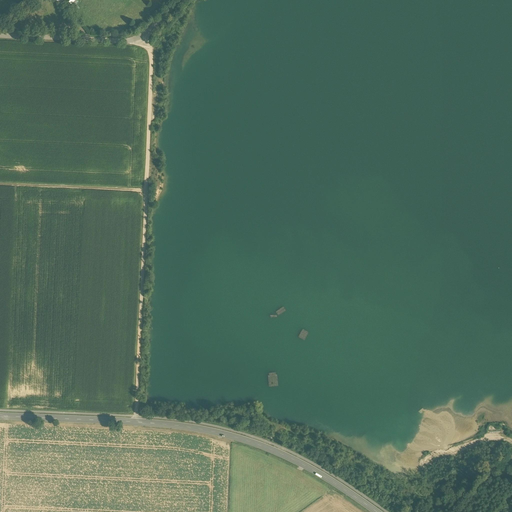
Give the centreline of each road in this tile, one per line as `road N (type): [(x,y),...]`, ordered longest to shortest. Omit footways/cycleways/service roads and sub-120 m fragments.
road 1 (tertiary): [(0,416),(227,435),(290,458),(376,511)]
road 2 (track): [(136,422),(151,60)]
road 3 (unclassified): [(180,0),(131,41),(0,35)]
road 4 (track): [(0,187),(145,193)]
